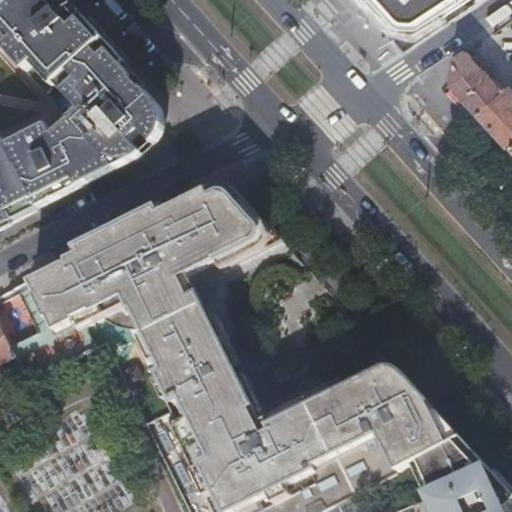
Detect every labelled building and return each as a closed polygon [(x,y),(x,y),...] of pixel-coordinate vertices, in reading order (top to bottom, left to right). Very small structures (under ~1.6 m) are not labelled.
[(151,95),(65,0),(0,0),(0,41),(74,123),(65,130),(62,128),(64,131),(57,138),(53,129),(13,149),(10,144),(0,148),(0,234),(144,161),(154,153),(159,147),(163,141),(166,135),(169,128),(169,122),(168,117),(164,108),(151,95)] [(376,0),(399,26),(430,29),(469,0),(376,0)] [(453,83),(510,147),(511,145),(511,89),(510,87),(504,92),(503,91),(482,67),(487,63),(480,55),(474,59),(468,52),(457,59),(453,83)] [(327,511),(357,497),(417,467),(422,465),(421,463),(465,440),(427,398),(415,384),(399,367),(326,404),(323,397),(263,428),(223,348),(214,330),(210,323),(203,326),(182,285),(216,267),(220,274),(286,241),(247,199),(212,195),(18,290),(40,335),(13,348),(18,358),(31,385),(98,351),(91,336),(91,329),(107,321),(110,325),(126,312),(131,318),(137,324),(145,340),(147,340),(156,359),(159,364),(165,377),(160,379),(180,419),(166,426),(209,511),(327,511)] [(406,301),(411,297),(399,284),(394,288),(406,301)] [(0,322),(0,366),(18,358),(13,348),(0,322)] [(486,389),(490,384),(478,371),(473,375),(486,389)] [(509,511),(511,508),(511,491),(465,440),(421,463),(422,465),(417,467),(431,496),(399,511),(509,511)]
